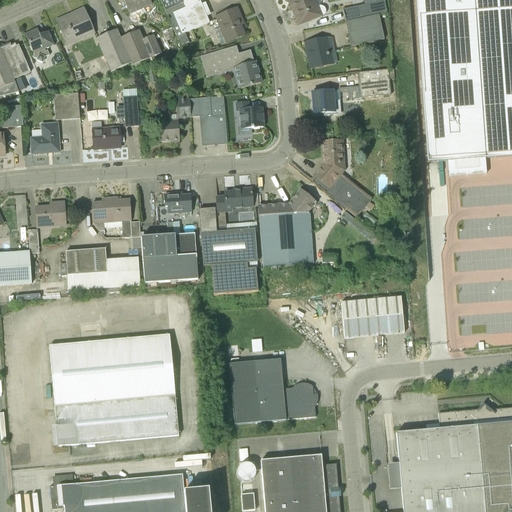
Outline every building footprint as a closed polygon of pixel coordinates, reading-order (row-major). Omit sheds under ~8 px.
[(143,8),(151,5),(148,0),(123,0),(128,12),(129,14),(130,14),(131,17),(133,17),(137,16),(138,14),(136,8),(142,6),(143,8)] [(159,0),(165,11),(182,4),(183,3),(181,0),(159,0)] [(315,0),(314,0),(313,0),(288,0),(299,26),(323,15),(316,0),(315,0)] [(447,162),(485,159),(511,156),(511,0),(415,0),(427,163),(447,162)] [(384,1),(365,5),(357,7),(360,20),(379,16),(387,14),(384,1)] [(201,5),(200,2),(184,9),(173,14),(173,15),(171,16),(172,19),(169,20),(180,47),(189,43),(184,33),(209,22),(207,17),(210,15),(205,3),(201,5)] [(173,14),(184,9),(182,4),(165,11),(167,16),(173,14)] [(345,23),(360,20),(357,7),(343,10),(345,23)] [(221,46),(229,42),(244,36),(238,20),(241,19),(237,9),(216,17),(220,28),(214,31),(221,46)] [(81,39),(94,34),(84,10),(73,14),(74,16),(57,23),(64,40),(79,34),(81,39)] [(360,20),(345,23),(351,47),(384,40),(379,16),(360,20)] [(39,37),(37,30),(25,35),(33,55),(33,58),(34,61),(37,60),(36,61),(42,64),(44,58),(49,56),(47,51),(45,52),(44,50),(54,46),(48,33),(39,37)] [(132,66),(121,40),(117,31),(96,39),(111,72),(132,66)] [(121,40),(132,66),(132,67),(135,72),(157,63),(154,57),(160,55),(152,37),(142,42),(138,32),(121,40)] [(310,69),(332,64),(327,39),(305,44),(310,69)] [(0,46),(0,48),(14,80),(30,73),(18,46),(16,47),(15,45),(11,46),(10,44),(3,47),(2,45),(0,46)] [(217,53),(202,57),(200,58),(207,79),(234,71),(240,90),(261,84),(255,62),(253,63),(250,51),(238,55),(236,47),(217,53)] [(14,80),(0,48),(0,96),(18,92),(14,83),(15,83),(14,80)] [(150,85),(157,83),(154,70),(147,72),(150,85)] [(391,96),(388,70),(359,73),(360,87),(361,99),(391,96)] [(136,79),(132,74),(126,79),(131,84),(136,79)] [(339,115),(337,92),(332,92),(315,93),(316,100),(313,101),(314,114),(316,114),(316,115),(322,115),(322,114),(326,113),(326,116),(337,115),(339,115)] [(55,121),(80,120),(78,94),(54,96),(55,121)] [(191,118),(189,100),(189,95),(181,96),(181,100),(175,101),(177,119),(191,118)] [(125,128),(139,127),(137,97),(123,98),(125,128)] [(189,100),(191,118),(201,117),(203,146),(227,143),(225,115),(223,97),(189,100)] [(248,110),(248,103),(236,104),(236,112),(239,111),(241,130),(264,128),(262,109),(248,110)] [(2,129),(23,127),(22,106),(1,108),(2,129)] [(161,142),(172,141),(172,140),(179,140),(178,121),(170,122),(170,124),(162,125),(162,131),(160,132),(161,142)] [(32,155),(59,153),(57,124),(41,126),(42,138),(30,139),(32,155)] [(94,151),(106,150),(105,146),(120,145),(119,129),(101,130),(102,133),(93,134),(94,151)] [(371,211),(374,207),(369,203),(370,201),(339,176),(344,171),(342,142),(322,144),(323,164),(314,176),(316,178),(312,183),(357,219),(366,207),(371,211)] [(217,213),(231,212),(231,209),(252,208),(251,189),(233,191),(233,193),(224,193),(224,197),(216,198),(217,213)] [(288,205),(258,207),(259,219),(310,215),(307,213),(316,204),(300,191),(288,205)] [(176,197),(176,195),(164,195),(165,207),(167,207),(168,214),(191,213),(189,196),(176,197)] [(122,240),(129,239),(140,238),(139,223),(130,223),(130,221),(129,201),(112,202),(112,199),(102,200),(102,204),(91,205),(93,224),(102,236),(105,236),(104,223),(121,222),(122,240)] [(66,227),(64,203),(56,203),(56,207),(35,208),(36,225),(49,224),(49,227),(66,227)] [(215,209),(199,210),(203,267),(211,266),(214,296),(257,293),(255,269),(247,270),(247,264),(257,263),(255,230),(216,232),(215,209)] [(369,240),(374,239),(375,237),(373,235),(345,213),(341,217),(369,240)] [(259,219),(262,267),(313,264),(310,215),(259,219)] [(29,246),(38,246),(37,231),(28,231),(29,246)] [(401,240),(394,234),(391,237),(398,244),(401,240)] [(197,282),(194,235),(173,236),(167,237),(165,237),(141,238),(141,250),(143,269),(144,284),(197,282)] [(140,238),(129,239),(130,250),(141,249),(140,238)] [(38,246),(29,246),(29,255),(39,255),(38,246)] [(107,275),(105,250),(65,253),(66,264),(67,277),(67,278),(107,275)] [(0,286),(31,284),(29,252),(0,253),(0,286)] [(344,340),(404,334),(401,298),(341,304),(344,340)] [(58,448),(178,437),(169,336),(49,347),(58,448)] [(252,353),(262,352),(261,340),(251,341),(252,353)] [(317,396),(317,394),(313,395),(312,388),(311,387),(308,385),(305,384),(304,384),(301,384),(299,385),(296,386),(294,387),(292,389),(283,390),(280,360),(229,365),(234,425),(315,418),(314,408),(316,406),(317,402),(317,400),(318,398),(317,396)] [(401,490),(402,511),(511,511),(511,408),(496,410),(493,413),(483,405),(478,411),(438,414),(439,425),(439,430),(424,431),(396,434),(398,464),(401,490)] [(322,466),(321,456),(260,462),(264,511),(339,511),(336,465),(322,466)] [(241,469),(240,486),(256,487),(257,470),(241,469)] [(210,511),(208,490),(184,493),(182,476),(73,486),(72,475),(55,477),(55,487),(49,487),(51,511),(64,510),(64,511),(210,511)] [(241,511),(242,511),(255,511),(253,494),(241,495),(241,511)]
